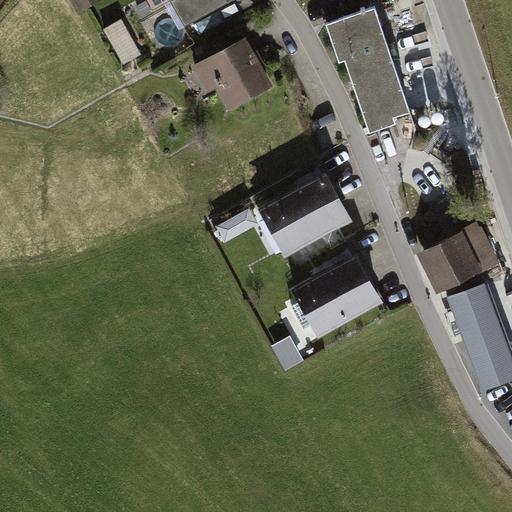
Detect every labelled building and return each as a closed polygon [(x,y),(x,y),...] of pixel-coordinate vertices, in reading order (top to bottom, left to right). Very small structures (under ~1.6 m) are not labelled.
[(73,0),(81,12),(102,0),(73,0)] [(226,0),(170,0),(184,26),(227,1),(226,0)] [(376,6),(326,21),(338,61),(346,59),(367,132),(396,123),(394,115),(409,110),(376,6)] [(124,21),(106,30),(124,65),(142,56),(124,21)] [(246,36),(193,64),(208,91),(216,87),(229,110),(273,86),(246,36)] [(326,169),(257,206),(283,256),(351,220),(326,169)] [(241,227),(234,215),(216,226),(223,238),(241,227)] [(478,219),(415,250),(436,290),(500,263),(478,219)] [(356,252),(292,288),(319,337),(384,301),(356,252)] [(511,339),(489,275),(443,292),(478,393),(511,381),(511,339)] [(290,335),(272,344),(285,370),(304,359),(290,335)]
